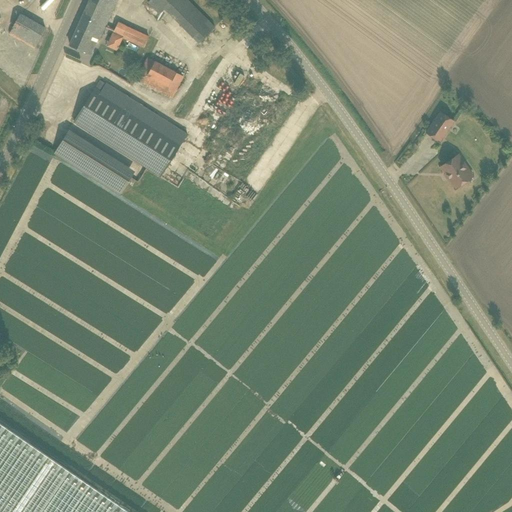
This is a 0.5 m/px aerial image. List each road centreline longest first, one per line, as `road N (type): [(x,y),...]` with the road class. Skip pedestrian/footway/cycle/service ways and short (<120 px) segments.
road 1 (tertiary): [(511,365),(354,127),(245,0)]
road 2 (tertiary): [(0,167),(77,0)]
